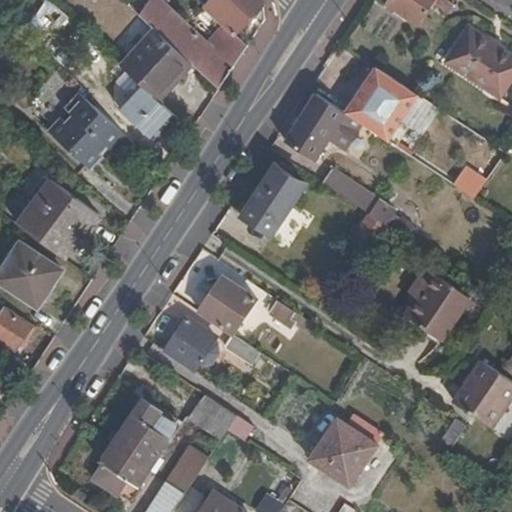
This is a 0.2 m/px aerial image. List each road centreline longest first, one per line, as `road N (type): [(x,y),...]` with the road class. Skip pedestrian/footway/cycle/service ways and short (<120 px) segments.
road 1 (secondary): [(64,397),(245,120)]
road 2 (secondary): [(305,6),(262,73),(245,120)]
road 3 (secondary): [(245,120),(284,83),(325,20)]
